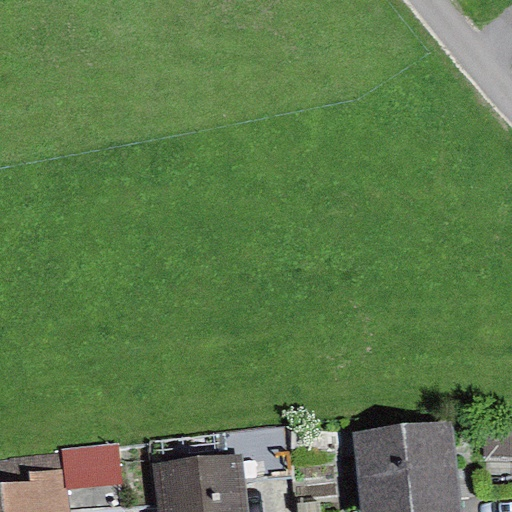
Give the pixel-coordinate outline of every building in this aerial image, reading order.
[(460,511),(450,425),(353,437),(362,511),(460,511)] [(511,438),(484,437),(483,458),(511,459),(511,438)] [(115,448),(84,453),(91,495),(122,490),(115,448)] [(247,511),(242,458),(154,468),(159,511),(247,511)] [(32,483),(0,486),(0,511),(70,511),(66,471),(31,475),(32,483)]
